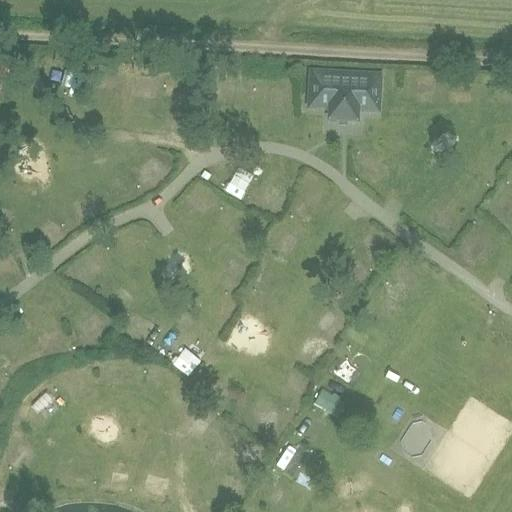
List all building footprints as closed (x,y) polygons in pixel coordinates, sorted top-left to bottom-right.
[(379,113),(382,76),(311,72),(309,109),(329,110),(329,120),(358,122),(359,112),(379,113)] [(22,111),(44,110),(43,77),(16,78),(17,97),(21,96),(22,111)] [(111,101),(115,82),(102,79),(97,98),(111,101)] [(135,103),(153,105),(156,84),(139,81),(135,103)] [(266,114),(283,112),(282,94),(265,95),(266,114)] [(511,230),(511,206),(496,196),(485,213),(511,230)] [(493,225),(477,241),(491,254),(507,239),(493,225)] [(10,253),(0,253),(0,274),(11,274),(10,253)] [(93,308),(81,327),(106,342),(117,323),(93,308)] [(204,445),(220,419),(202,409),(187,435),(204,445)] [(256,431),(271,441),(283,424),(268,413),(256,431)] [(419,460),(437,433),(418,421),(400,448),(419,460)] [(221,456),(237,467),(253,441),(237,431),(221,456)] [(226,475),(216,490),(242,506),(251,491),(226,475)]
